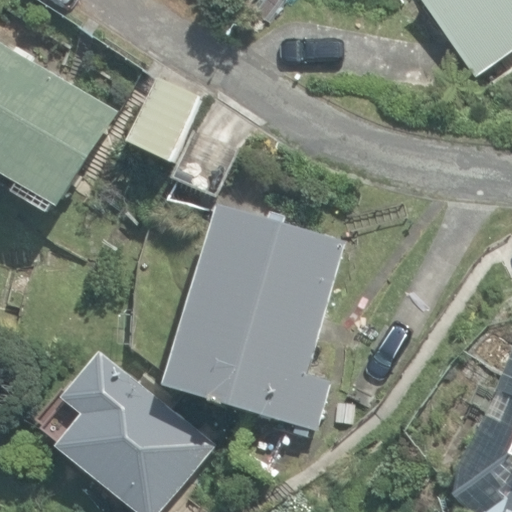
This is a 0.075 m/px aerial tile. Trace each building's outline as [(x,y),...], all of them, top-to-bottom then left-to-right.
[(511,0),(427,0),(489,89),(511,73),(511,0)] [(0,40),(0,171),(64,210),(122,112),(0,40)] [(136,147),(175,162),(201,98),(162,82),(136,147)] [(174,389),(320,431),(334,384),(312,378),(349,246),(225,211),(174,389)] [(345,395),(385,416),(422,344),(382,323),(345,395)] [(163,511),(216,449),(119,370),(82,415),(93,424),(67,456),(135,511),(163,511)]
